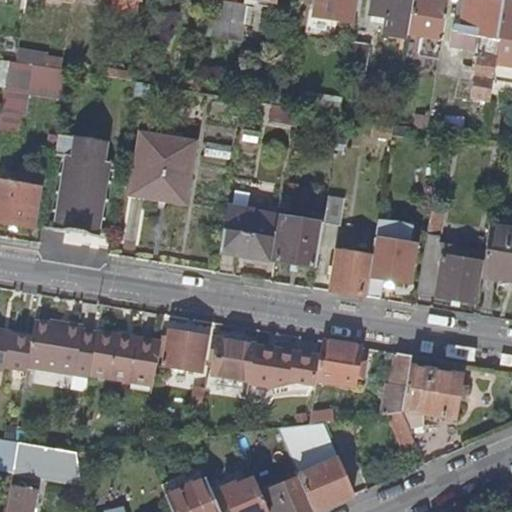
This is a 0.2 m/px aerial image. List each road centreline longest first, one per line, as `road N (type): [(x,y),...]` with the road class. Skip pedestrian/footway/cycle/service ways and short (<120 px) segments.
road 1 (residential): [(0,266),(511,350)]
road 2 (residential): [(511,456),(383,511)]
